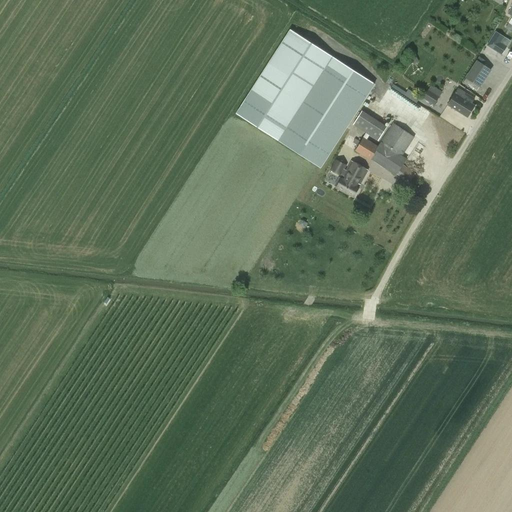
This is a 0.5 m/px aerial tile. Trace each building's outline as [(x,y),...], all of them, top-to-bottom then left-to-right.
[(290,30),(236,114),(320,168),(374,84),(290,30)] [(502,54),(506,47),(500,43),(503,37),(495,32),(487,45),(502,54)] [(482,64),(484,61),(479,57),(474,65),(465,78),(479,87),(490,70),(482,64)] [(457,88),(447,105),(467,118),(475,106),(471,103),(474,99),(466,94),(457,88)] [(439,98),(428,91),(423,99),(434,106),(439,98)] [(353,125),(378,141),(387,127),(362,111),(353,125)] [(380,141),(377,146),(363,138),(355,151),(370,160),(370,159),(395,176),(396,174),(408,183),(415,173),(402,165),(406,159),(402,156),(414,137),(392,123),(380,141)] [(334,186),(337,187),(336,188),(353,197),(367,171),(350,162),(346,170),(343,169),(345,166),(336,161),(330,172),(339,176),(341,174),(343,175),(341,178),(339,177),(334,186)]
